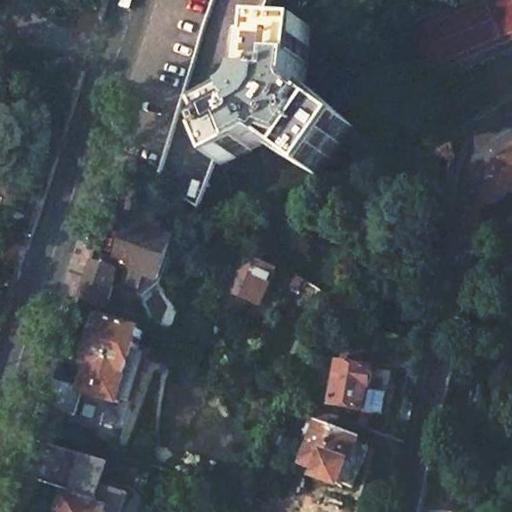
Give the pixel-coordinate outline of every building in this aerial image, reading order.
[(246,14),(262,14),(266,0),(180,0),(161,58),(157,72),(128,159),(155,177),(200,209),(218,155),(191,113),(243,79),(246,14)] [(191,113),(218,155),(268,131),(317,165),(349,117),(300,82),(306,18),(262,14),(246,14),(243,79),(191,113)] [(511,16),(497,20),(501,33),(485,38),(490,56),(511,49),(511,16)] [(424,143),(405,143),(405,155),(450,158),(451,138),(424,136),(424,143)] [(511,187),(511,147),(500,154),(493,161),(487,178),(481,204),(511,187)] [(111,256),(125,218),(105,211),(100,226),(92,249),(109,255),(111,256)] [(167,233),(125,218),(111,256),(111,258),(124,262),(118,279),(134,284),(140,268),(153,273),(167,233)] [(26,246),(0,236),(0,262),(18,270),(26,246)] [(109,255),(92,249),(85,271),(75,299),(99,308),(114,265),(107,263),(109,255)] [(231,291),(258,304),(274,271),(262,265),(264,261),(258,258),(256,263),(245,258),(231,291)] [(0,286),(12,291),(16,278),(0,271),(0,286)] [(288,285),(299,290),(303,282),(292,275),(288,285)] [(81,361),(88,363),(77,393),(115,406),(134,351),(123,346),(129,330),(95,317),(81,361)] [(331,404),(363,411),(372,371),(339,364),(331,404)] [(313,429),(300,466),(320,474),(317,480),(340,489),(341,487),(350,490),(364,451),(355,447),(356,444),(313,429)] [(61,448),(31,438),(24,455),(55,465),(61,448)] [(56,511),(94,511),(93,511),(95,506),(63,494),(56,511)]
